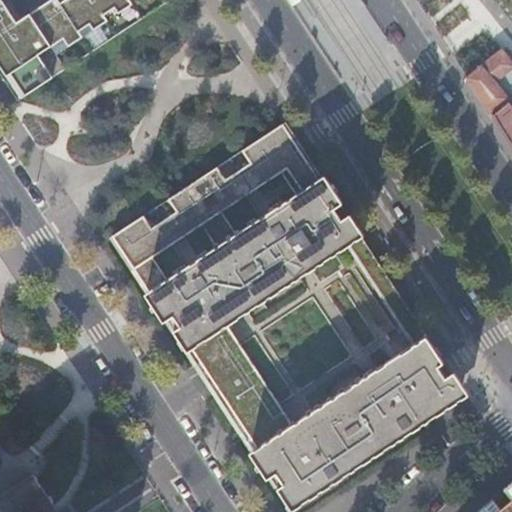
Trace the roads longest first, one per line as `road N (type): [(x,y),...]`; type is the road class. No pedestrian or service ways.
road 1 (primary): [(267,0),(511,358)]
road 2 (residential): [(221,511),(0,174)]
road 3 (primary): [(511,194),(383,0)]
road 4 (residential): [(406,511),(511,415)]
